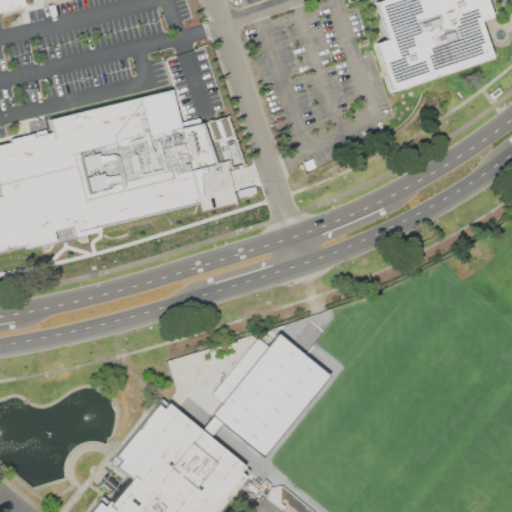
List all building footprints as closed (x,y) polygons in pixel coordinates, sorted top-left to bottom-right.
[(0,0),(22,0),(24,5),(0,10),(0,0)] [(374,1),(376,0),(484,0),(490,16),(477,20),(490,58),(391,91),(374,42),(387,38),(374,1)] [(62,126),(78,122),(79,126),(160,105),(162,112),(176,109),(197,192),(160,201),(162,209),(98,226),(99,229),(74,235),(70,221),(51,226),(55,240),(26,247),(25,244),(0,250),(0,144),(10,142),(9,138),(32,132),(35,141),(52,137),(50,129),(50,127),(50,125),(52,123),(53,122),(56,121),(58,121),(60,122),(61,124),(62,126)] [(261,456),(326,374),(275,334),(266,346),(255,337),(210,394),(220,403),(202,425),(211,432),(219,422),(261,456)] [(216,511),(245,477),(238,472),(243,466),(158,398),(106,462),(128,480),(109,503),(106,501),(102,507),(96,502),(87,511),(216,511)]
